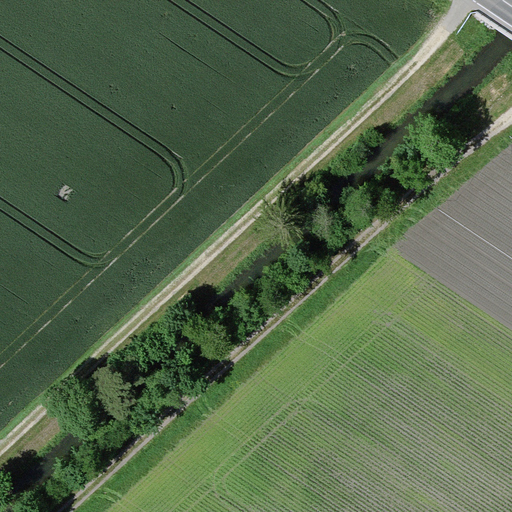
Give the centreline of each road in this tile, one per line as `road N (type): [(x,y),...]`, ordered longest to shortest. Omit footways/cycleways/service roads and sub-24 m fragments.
road 1 (track): [(0,452),(475,0)]
road 2 (track): [(62,511),(470,147),(511,122)]
